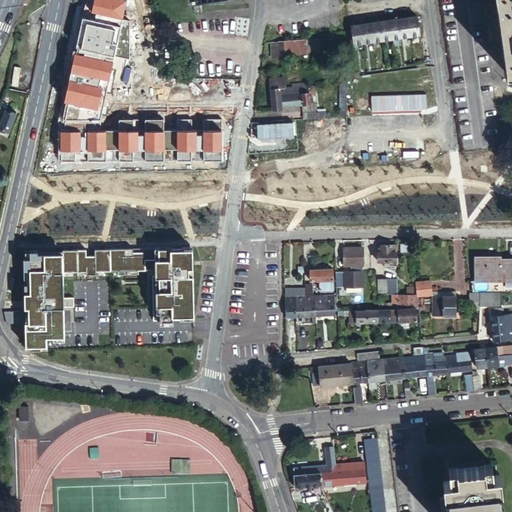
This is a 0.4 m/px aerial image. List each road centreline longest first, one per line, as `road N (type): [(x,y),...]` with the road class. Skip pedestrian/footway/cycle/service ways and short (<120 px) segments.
road 1 (residential): [(205,399),(261,17)]
road 2 (tertiary): [(57,0),(0,271)]
road 3 (residential): [(511,397),(317,420),(252,436)]
road 4 (residential): [(0,360),(205,399)]
road 5 (residential): [(450,149),(429,0)]
